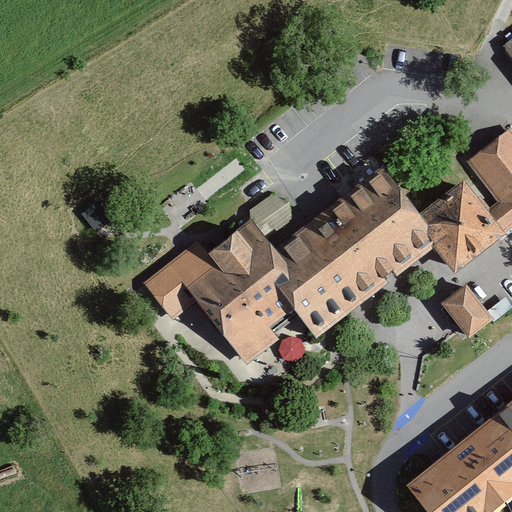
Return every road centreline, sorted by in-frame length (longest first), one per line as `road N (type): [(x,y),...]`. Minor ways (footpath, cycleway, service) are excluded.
road 1 (residential): [(281,172),(383,93),(433,93),(511,119)]
road 2 (residential): [(511,357),(391,453),(382,480),(388,511)]
